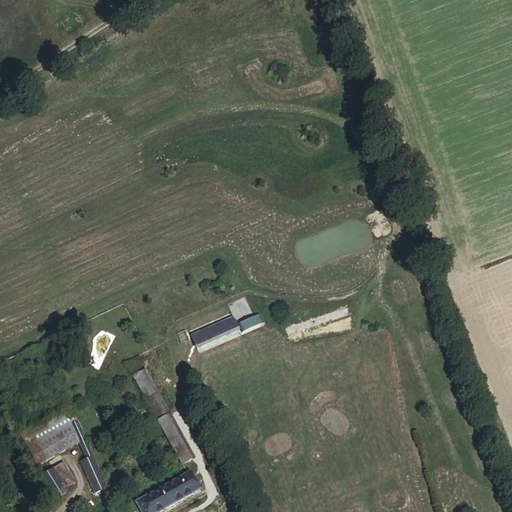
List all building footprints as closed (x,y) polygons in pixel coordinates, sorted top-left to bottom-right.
[(250,288),(228,297),(231,303),(252,294),(250,288)] [(272,322),(265,305),(255,309),(262,326),(272,322)] [(242,307),(193,328),(205,356),(244,339),(239,326),(248,322),(242,307)] [(192,448),(142,363),(134,368),(128,371),(166,437),(172,448),(177,456),(192,448)] [(68,396),(77,390),(72,380),(19,409),(26,421),(34,416),(68,396)] [(97,440),(77,390),(68,396),(73,407),(88,444),(97,440)] [(40,427),(73,407),(68,396),(34,416),(40,427)] [(40,427),(34,416),(26,421),(32,431),(40,427)] [(0,424),(0,441),(4,448),(17,440),(7,421),(0,424)] [(172,448),(166,437),(158,442),(164,452),(172,448)] [(110,472),(97,440),(88,444),(82,446),(95,478),(101,476),(110,472)] [(83,460),(76,441),(68,445),(75,463),(83,460)] [(75,463),(68,445),(47,453),(56,478),(70,473),(67,467),(75,463)] [(56,478),(47,453),(40,456),(50,480),(56,478)] [(187,463),(131,495),(140,511),(151,511),(199,485),(187,463)] [(118,491),(110,472),(101,476),(109,495),(118,491)]
